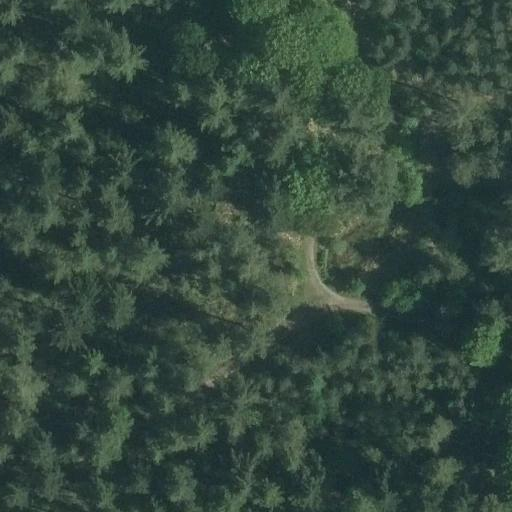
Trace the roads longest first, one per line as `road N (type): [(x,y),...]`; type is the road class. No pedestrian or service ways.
road 1 (track): [(0,507),(316,307)]
road 2 (track): [(278,0),(312,66),(323,116),(307,283),(316,307)]
road 3 (track): [(316,307),(353,304),(406,316),(461,340),(490,363),(511,400)]
road 4 (track): [(316,82),(344,65),(367,65),(511,105)]
